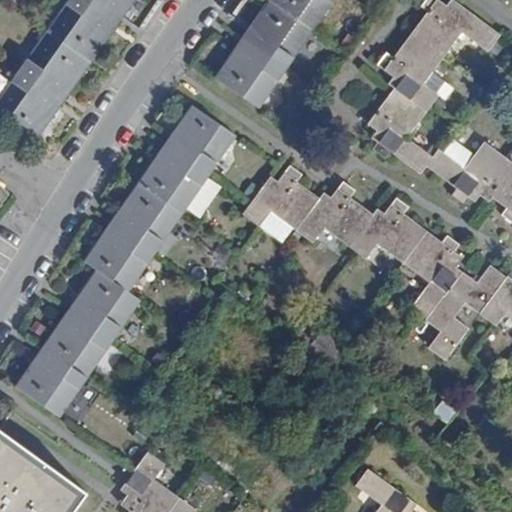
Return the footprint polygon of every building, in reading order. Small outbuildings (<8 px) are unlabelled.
[(81,0),(3,125),(46,151),(140,0),(81,0)] [(265,0),(224,62),(266,90),(325,0),(265,0)] [(412,0),(379,45),(372,39),(365,49),(389,67),(358,110),(375,123),(365,138),(377,147),(382,139),(413,162),(417,157),(448,180),(444,187),(456,195),(463,185),(483,198),(486,195),(500,206),(496,212),(507,220),(511,214),(511,163),(476,137),(458,161),(430,142),(425,149),(396,128),(428,85),(411,73),(452,18),(479,37),(489,24),(456,0),(412,0)] [(199,88),(125,203),(95,248),(107,256),(26,379),(68,406),(149,284),(137,276),(241,116),(199,88)] [(374,244),(431,285),(412,312),(441,333),(430,350),(446,361),(466,333),(451,322),(464,303),(496,327),(507,313),(511,316),(511,287),(509,291),(501,285),(504,281),(487,269),(475,287),(458,275),(453,282),(445,277),(457,260),(447,252),(452,245),(441,238),(436,244),(398,216),(402,209),(391,201),(374,225),(343,202),(349,194),(336,185),(319,209),(289,188),(294,180),(282,171),(264,196),(257,191),(234,223),(247,232),(260,216),(302,247),(315,230),(360,261),(374,244)] [(305,352),(328,370),(347,346),(323,328),(305,352)] [(435,416),(451,425),(459,410),(442,401),(435,416)] [(0,511),(62,511),(87,479),(0,415),(0,511)] [(188,511),(187,511),(199,495),(182,483),(177,490),(149,470),(160,453),(146,442),(122,475),(129,480),(119,495),(128,501),(122,510),(125,511),(136,511),(138,510),(141,511),(188,511)] [(391,504),(385,511),(423,511),(418,508),(421,502),(376,468),(365,485),(391,504)]
